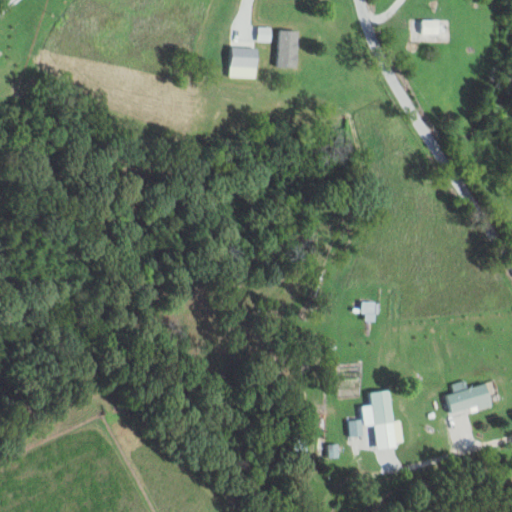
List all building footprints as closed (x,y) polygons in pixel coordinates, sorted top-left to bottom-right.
[(228,66),(258,67),(259,48),(229,47),(228,66)] [(494,406),(488,383),(468,389),(466,380),(452,383),(454,393),(446,395),(450,414),(472,408),(473,412),(494,406)] [(403,445),(400,420),(393,421),(389,390),(369,392),(371,405),(358,407),(360,426),(373,425),(376,448),(403,445)] [(348,436),(361,436),(361,420),(347,420),(348,436)] [(337,444),(325,444),(326,458),(337,458),(337,444)]
